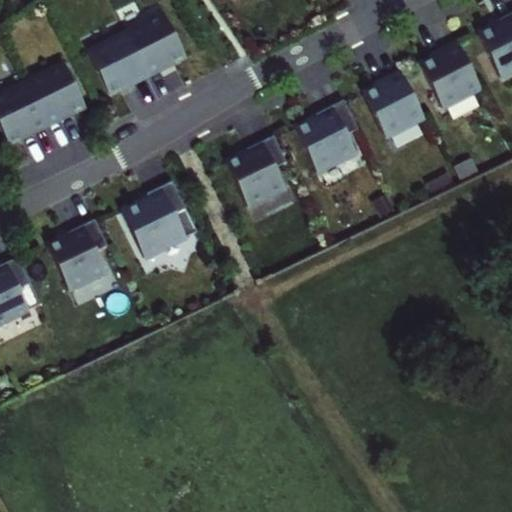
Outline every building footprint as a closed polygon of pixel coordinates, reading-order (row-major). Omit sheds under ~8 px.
[(163,15),(125,35),(147,77),(185,58),(163,15)] [(498,26),(475,38),(496,81),(511,73),(511,15),(497,23),(498,26)] [(125,35),(87,54),(108,97),(147,77),(125,35)] [(436,55),(413,67),(435,110),(476,89),(452,43),(435,52),(436,55)] [(63,65),(25,84),(46,126),(85,107),(63,65)] [(380,85),(357,96),(379,139),(420,119),(395,73),(378,81),(380,85)] [(25,84),(0,96),(0,130),(8,145),(46,126),(25,84)] [(314,120),(293,131),(315,174),(351,155),(341,134),(352,128),(339,103),(312,116),(314,120)] [(285,163),(273,137),(245,150),(247,154),(225,165),(246,208),(284,190),(274,169),(285,163)] [(148,199),(120,213),(143,259),(196,233),(171,182),(146,195),(148,199)] [(107,247),(94,220),(66,233),(68,237),(46,248),(67,291),(105,273),(95,252),(107,247)] [(0,324),(40,305),(16,258),(0,265),(0,324)]
